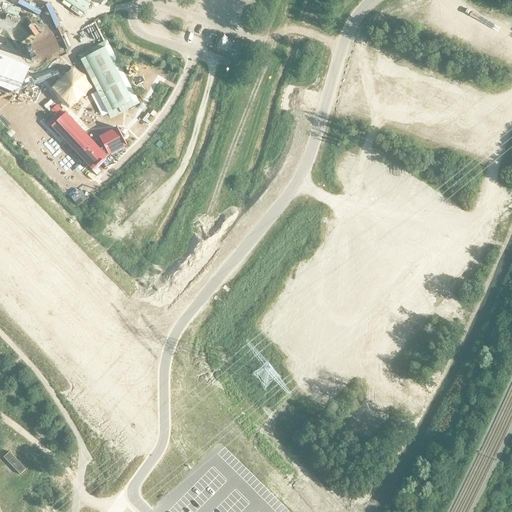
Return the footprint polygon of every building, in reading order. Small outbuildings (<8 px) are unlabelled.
[(42,8),(57,30),(66,24),(51,2),(42,8)] [(95,18),(73,29),(78,39),(95,30),(100,41),(105,38),(95,18)] [(18,33),(9,44),(14,49),(22,52),(27,39),(18,33)] [(106,42),(79,56),(110,118),(137,104),(106,42)] [(76,62),(67,66),(69,71),(78,67),(76,62)] [(67,68),(57,75),(59,79),(70,72),(67,68)] [(0,97),(25,108),(34,88),(0,73),(0,97)] [(59,120),(50,128),(91,172),(106,158),(105,158),(127,147),(117,128),(98,139),(102,149),(101,150),(66,113),(65,114),(57,105),(50,111),(59,120)] [(0,130),(6,135),(9,130),(0,124),(0,130)] [(26,470),(10,453),(5,457),(18,471),(21,475),(26,470)]
